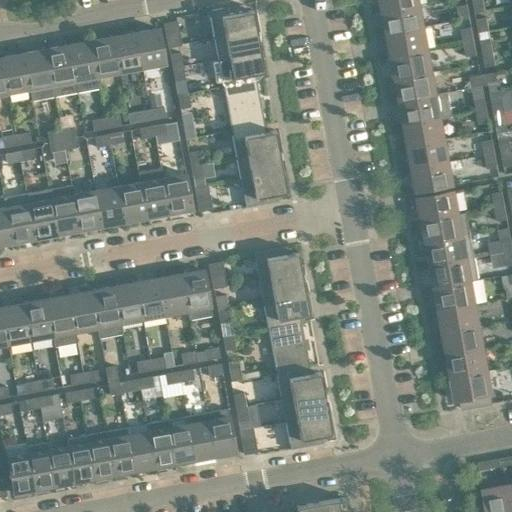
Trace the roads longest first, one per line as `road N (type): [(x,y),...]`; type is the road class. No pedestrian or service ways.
road 1 (residential): [(0,273),(352,206)]
road 2 (residential): [(75,511),(397,453)]
road 3 (residential): [(397,453),(352,206)]
road 4 (residential): [(352,206),(315,0)]
road 5 (residential): [(0,35),(191,0)]
